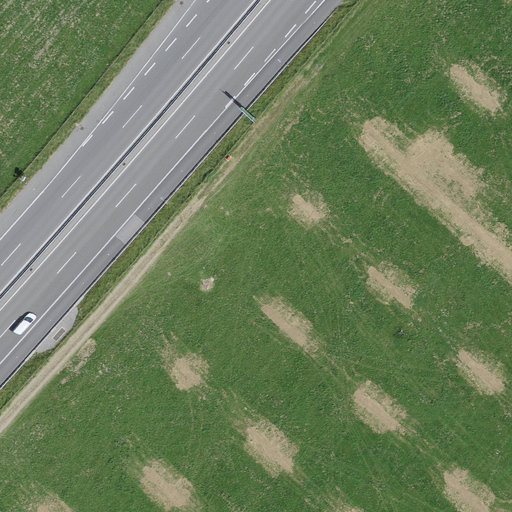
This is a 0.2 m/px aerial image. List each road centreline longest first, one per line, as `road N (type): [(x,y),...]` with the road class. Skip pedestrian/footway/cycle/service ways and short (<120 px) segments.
road 1 (motorway): [(0,373),(331,0)]
road 2 (track): [(0,428),(302,80)]
road 3 (motorway): [(0,330),(290,0)]
road 4 (motorway): [(230,0),(0,265)]
